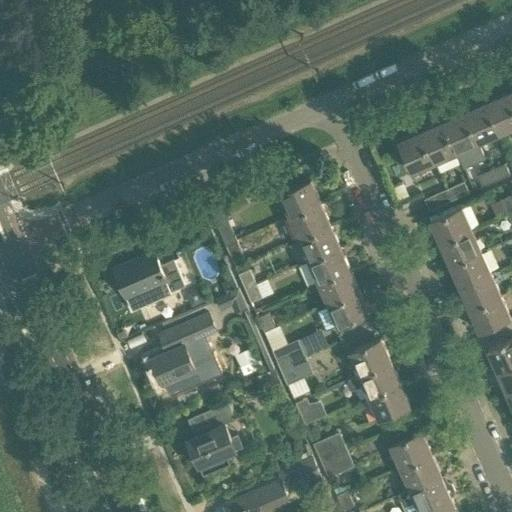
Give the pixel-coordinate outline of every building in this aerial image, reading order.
[(116,85),(116,83),(113,49),(88,52),(92,95),(116,85)] [(511,128),(511,100),(508,92),(486,102),(500,133),(511,128)] [(500,133),(486,102),(465,112),(478,143),(500,133)] [(478,143),(465,112),(443,121),(456,152),(478,143)] [(443,121),(421,131),(435,162),(456,152),(443,121)] [(435,162),(421,131),(398,141),(412,172),(435,162)] [(505,163),(491,169),(496,180),(510,174),(505,163)] [(496,180),(491,169),(477,175),(482,186),(496,180)] [(289,215),(321,201),(311,179),(279,193),(289,215)] [(467,182),(446,191),(451,203),(472,193),(467,182)] [(451,203),(446,191),(425,200),(431,212),(451,203)] [(507,213),(511,210),(511,194),(501,199),(507,213)] [(330,223),(321,201),(289,215),(299,237),(330,223)] [(441,242),(472,228),(462,205),(431,219),(441,242)] [(228,248),(241,242),(228,215),(216,221),(228,248)] [(340,245),(330,223),(299,237),(308,259),(340,245)] [(482,250),(472,228),(441,242),(450,263),(482,250)] [(241,242),(228,248),(233,260),(246,255),(241,242)] [(350,267),(340,245),(308,259),(318,281),(350,267)] [(172,258),(164,262),(159,264),(153,249),(112,267),(126,298),(165,281),(170,290),(184,284),(172,258)] [(491,271),(482,250),(450,263),(460,285),(491,271)] [(359,289),(350,267),(318,281),(327,303),(359,289)] [(245,287),(256,282),(250,268),(239,273),(245,287)] [(500,293),(491,271),(460,285),(469,307),(500,293)] [(263,296),(256,282),(245,287),(251,302),(263,296)] [(359,289),(327,303),(337,326),(369,312),(359,289)] [(239,290),(218,299),(221,308),(233,303),(237,313),(247,308),(239,290)] [(500,293),(469,307),(479,329),(510,315),(500,293)] [(275,309),(258,317),(264,331),(281,324),(275,309)] [(151,356),(162,381),(163,381),(167,390),(197,377),(193,368),(195,367),(184,342),(216,329),(208,310),(159,332),(166,350),(151,356)] [(497,371),(511,364),(511,337),(487,348),(497,371)] [(291,357),(304,351),(298,338),(272,350),(278,363),(291,357)] [(358,374),(390,360),(380,338),(348,352),(358,374)] [(309,362),(304,351),(291,357),(296,368),(309,362)] [(291,357),(278,363),(283,374),(296,368),(291,357)] [(390,360),(358,374),(347,379),(352,390),(363,386),(367,396),(399,382),(390,360)] [(309,362),(296,368),(283,374),(294,397),(305,391),(299,378),(313,372),(309,362)] [(511,390),(511,364),(497,371),(506,393),(511,390)] [(399,382),(367,396),(377,419),(409,405),(399,382)] [(217,384),(200,390),(203,398),(220,391),(217,384)] [(306,397),(295,402),(302,416),(313,411),(306,397)] [(225,453),(235,449),(240,446),(236,436),(230,438),(224,423),(234,419),(226,402),(192,417),(198,433),(187,438),(198,465),(202,474),(229,463),(225,453)] [(398,466),(430,452),(420,430),(389,444),(398,466)] [(345,448),(347,447),(340,431),(313,443),(323,464),(335,459),(330,448),(343,442),(345,448)] [(335,459),(323,464),(328,476),(354,465),(347,447),(345,448),(343,442),(330,448),(335,459)] [(430,452),(398,466),(408,487),(439,474),(430,452)] [(439,474),(408,487),(398,493),(402,502),(412,498),(417,509),(448,496),(439,474)] [(260,511),(290,498),(282,478),(227,502),(231,511),(260,511)] [(311,495),(319,511),(332,506),(324,489),(311,495)] [(347,489),(336,494),(343,508),(354,503),(347,489)] [(455,511),(448,496),(417,509),(418,511),(455,511)]
